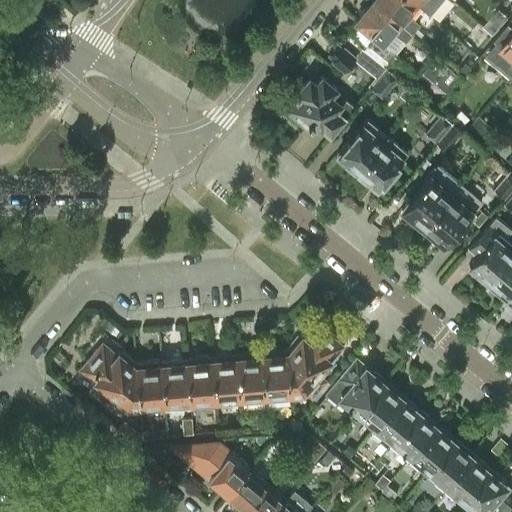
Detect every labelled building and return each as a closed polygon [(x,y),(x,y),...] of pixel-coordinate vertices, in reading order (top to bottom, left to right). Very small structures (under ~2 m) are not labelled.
[(411,31),(373,0),(371,0),(365,8),(362,8),(358,13),(358,16),(355,19),(374,34),(381,40),(391,29),(404,39),(411,31)] [(373,0),(411,31),(418,23),(405,12),(415,0),(414,0),(373,0)] [(506,11),(497,3),(483,21),(492,29),(506,11)] [(511,73),(511,72),(511,31),(502,43),(497,39),(486,51),(511,73)] [(374,34),(366,43),(387,61),(395,52),(381,40),(374,34)] [(341,45),(337,41),(328,52),(332,56),(331,57),(343,68),(345,65),(355,54),(342,43),(341,45)] [(384,66),(361,46),(355,54),(345,65),(369,85),(384,66)] [(435,54),(421,70),(444,89),(457,73),(435,54)] [(464,61),(458,69),(464,74),(470,66),(464,61)] [(386,67),(370,86),(382,96),(398,76),(386,67)] [(308,76),(290,98),(297,103),(289,113),(303,125),(305,123),(315,131),(339,102),(338,101),(343,95),(334,88),(335,87),(321,75),(315,82),(308,76)] [(435,140),(451,120),(440,111),(435,117),(424,131),(435,140)] [(382,138),(372,130),(376,124),(366,116),(337,151),(344,156),(343,158),(356,169),(382,138)] [(475,118),(467,128),(466,129),(482,142),(493,129),(477,116),(475,118)] [(451,120),(435,140),(445,149),(462,129),(451,120)] [(511,143),(497,134),(489,145),(505,156),(511,146),(511,143)] [(382,138),(356,169),(369,180),(371,179),(377,184),(406,150),(396,141),(392,147),(382,138)] [(420,226),(458,180),(436,162),(421,181),(400,206),(410,214),(410,218),(420,226)] [(493,188),(503,196),(511,185),(511,172),(509,169),(493,188)] [(465,218),(475,206),(481,199),(458,180),(420,226),(430,235),(434,234),(443,242),(464,217),(465,218)] [(494,214),(467,247),(476,253),(468,263),(476,269),(476,272),(485,280),(511,248),(511,242),(504,235),(510,227),(494,214)] [(511,248),(485,280),(495,288),(498,288),(505,294),(511,285),(511,248)] [(304,337),(298,331),(285,347),(290,390),(301,389),(311,397),(326,378),(317,371),(336,349),(329,344),(334,338),(315,323),(304,337)] [(102,342),(86,361),(92,366),(87,372),(111,391),(108,395),(129,412),(140,411),(140,407),(135,360),(121,348),(115,354),(102,342)] [(285,347),(260,349),(264,397),(290,394),(290,390),(285,347)] [(260,349),(235,351),(239,399),(264,397),(260,349)] [(235,351),(210,353),(214,401),(239,399),(235,351)] [(210,353),(185,355),(189,403),(214,401),(210,353)] [(185,355),(159,357),(164,405),(189,403),(185,355)] [(357,409),(384,378),(375,370),(372,370),(355,356),(340,375),(327,390),(346,406),(349,402),(357,409)] [(159,357),(135,360),(140,407),(164,405),(159,357)] [(393,385),(384,378),(357,409),(366,416),(363,420),(372,428),(400,394),(393,388),(393,385)] [(407,400),(400,394),(372,428),(381,435),(384,432),(392,439),(419,407),(410,399),(407,400)] [(428,415),(419,407),(392,439),(401,446),(398,450),(407,457),(435,423),(428,418),(428,415)] [(283,413),(284,425),(292,425),(291,413),(283,413)] [(442,429),(435,423),(407,457),(416,465),(419,461),(427,468),(454,436),(445,429),(442,429)] [(135,429),(129,437),(135,442),(141,435),(135,429)] [(325,446),(309,432),(298,445),(313,459),(325,446)] [(463,444),(454,436),(427,468),(436,475),(433,479),(441,486),(470,452),(463,447),(463,444)] [(218,440),(180,443),(182,456),(189,462),(198,457),(208,476),(207,477),(226,493),(249,466),(218,440)] [(477,458),(470,452),(441,486),(451,494),(454,490),(463,497),(489,466),(480,458),(477,458)] [(352,469),(345,463),(340,469),(347,475),(352,469)] [(249,466),(226,493),(245,508),(267,481),(249,466)] [(472,511),(498,511),(511,496),(511,494),(502,486),(506,482),(498,476),(498,473),(489,466),(463,497),(471,504),(468,508),(472,511)] [(378,475),(372,481),(380,488),(386,482),(378,475)] [(267,481),(245,508),(249,511),(272,511),(286,496),(267,481)] [(286,496),(272,511),(303,511),(304,511),(286,496)] [(415,511),(420,511),(426,505),(419,499),(411,508),(415,511)] [(511,511),(511,502),(503,511),(511,511)]
